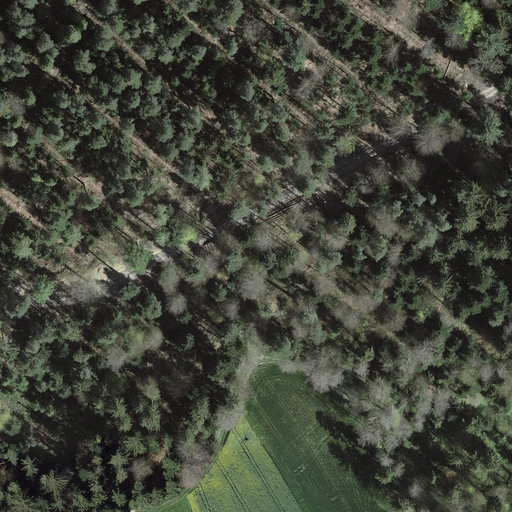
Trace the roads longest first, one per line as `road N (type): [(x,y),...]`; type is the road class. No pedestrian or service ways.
road 1 (track): [(511,81),(115,280),(0,304)]
road 2 (track): [(151,511),(205,472),(242,377),(259,361),(338,379),(360,401),(376,481),(459,511)]
road 3 (track): [(248,366),(222,323),(179,291),(84,292)]
road 4 (track): [(98,0),(0,160)]
